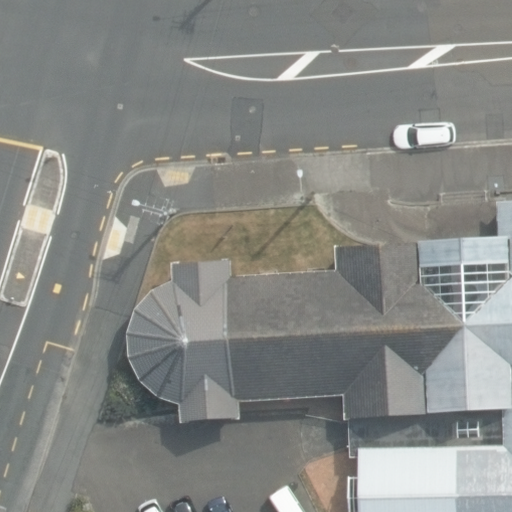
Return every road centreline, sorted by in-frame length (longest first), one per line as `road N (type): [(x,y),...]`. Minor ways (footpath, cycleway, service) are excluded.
road 1 (residential): [(66,65),(511,48)]
road 2 (residential): [(0,333),(58,153),(66,65)]
